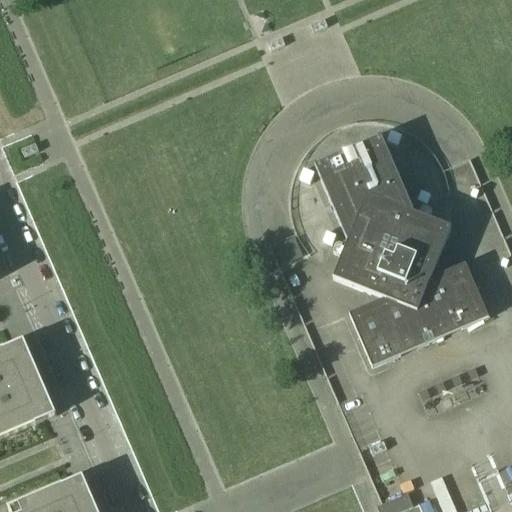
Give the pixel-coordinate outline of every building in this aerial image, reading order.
[(313,35),(327,29),(324,21),(310,27),(313,35)] [(270,54),(285,48),(281,40),(267,46),(270,54)] [(314,168),(346,244),(348,243),(344,252),(332,282),(383,302),(348,317),(372,370),(488,320),(465,266),(430,281),(450,231),(421,219),(411,216),(413,215),(380,140),(314,168)] [(24,160),(38,154),(35,146),(21,152),(24,160)] [(294,240),(272,249),(280,268),(301,259),(294,240)] [(23,343),(9,349),(0,352),(0,441),(56,418),(23,343)] [(372,458),(386,452),(383,444),(369,450),(372,458)] [(96,511),(82,479),(67,485),(8,511),(96,511)] [(376,509),(376,511),(406,511),(413,509),(407,496),(379,508),(376,509)]
